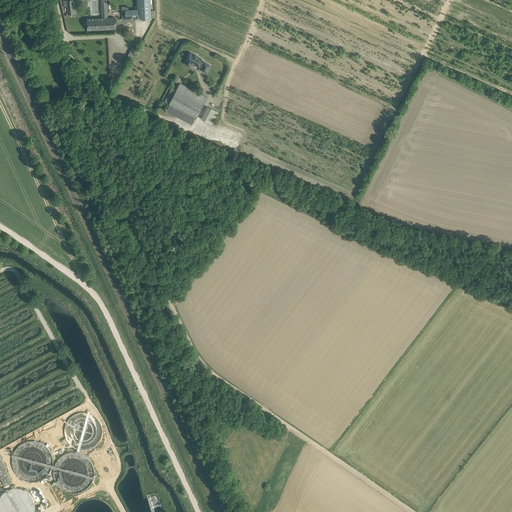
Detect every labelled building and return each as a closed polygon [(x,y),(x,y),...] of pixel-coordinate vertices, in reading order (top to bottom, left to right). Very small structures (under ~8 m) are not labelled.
[(73,0),(68,0),(63,0),(64,7),(67,6),(68,14),(75,14),(73,0)] [(121,10),(122,19),(136,18),(136,19),(148,19),(146,0),(134,0),(135,10),(121,10)] [(107,23),(107,29),(116,28),(116,18),(108,18),(108,14),(102,15),(102,18),(105,18),(105,23),(107,23)] [(102,18),(87,19),(87,30),(107,29),(107,23),(105,23),(105,18),(102,18)] [(147,37),(147,36),(146,25),(135,25),(136,38),(147,37)] [(132,57),(138,48),(134,45),(129,53),(133,55),(132,56),(132,57)] [(194,55),(190,52),(186,60),(187,60),(185,64),(190,66),(191,63),(198,66),(201,67),(200,69),(206,73),(210,65),(204,62),(204,63),(201,61),(202,59),(197,56),(198,56),(197,56),(197,55),(197,56),(195,55),(195,54),(195,55),(194,54),(194,55)] [(196,118),(203,104),(207,97),(180,82),(176,90),(172,87),(164,101),(170,104),(166,111),(192,124),(195,118),(196,118)] [(213,124),(218,111),(207,106),(202,119),(213,124)] [(80,420),(75,439),(85,442),(91,423),(80,420)] [(6,468),(0,456),(0,476),(5,486),(11,482),(4,469),(6,468)] [(2,490),(0,500),(0,511),(32,511),(33,507),(32,501),(26,490),(16,488),(2,490)]
